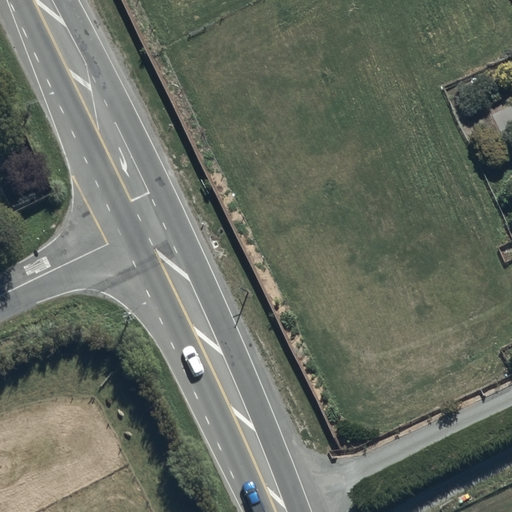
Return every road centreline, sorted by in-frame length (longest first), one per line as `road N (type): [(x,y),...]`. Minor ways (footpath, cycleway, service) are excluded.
road 1 (secondary): [(276,511),(144,226)]
road 2 (secondary): [(144,226),(35,0)]
road 3 (unclassified): [(144,226),(0,297)]
